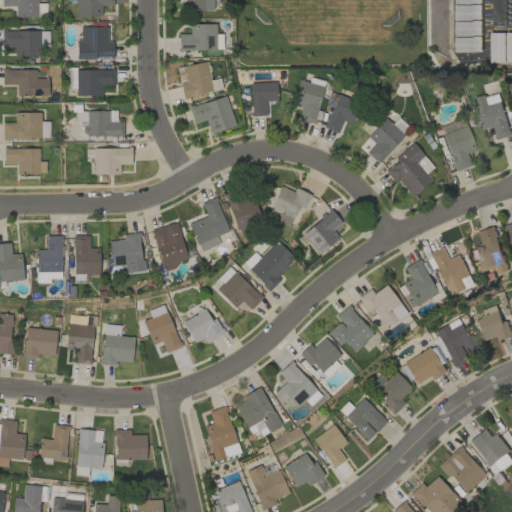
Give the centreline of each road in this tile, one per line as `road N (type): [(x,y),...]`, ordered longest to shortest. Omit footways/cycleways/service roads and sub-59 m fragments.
road 1 (residential): [(0,384),(108,395),(165,389),(219,369),(390,235),(511,185)]
road 2 (residential): [(0,204),(142,202),(223,160),(287,154),(337,172),(390,235)]
road 3 (residential): [(324,511),(362,489),(443,414),(511,374)]
road 4 (residential): [(149,0),(153,107),(191,181)]
road 5 (residential): [(165,389),(190,511)]
